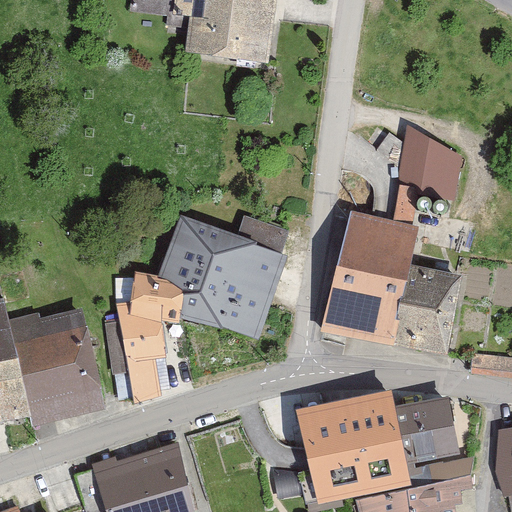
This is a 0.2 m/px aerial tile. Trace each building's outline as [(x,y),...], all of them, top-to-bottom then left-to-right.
[(132,0),(131,14),(170,18),(169,29),(192,33),(189,55),(272,67),(281,0),(132,0)] [(378,153),(404,172),(402,185),(459,197),(466,156),(410,125),(407,145),(392,134),(378,153)] [(438,207),(439,204),(439,201),(438,199),(435,196),(433,195),(429,195),(427,197),(425,199),(423,202),(423,205),(425,208),(427,210),(430,211),(433,211),(436,210),(438,207)] [(455,210),(457,207),(457,204),(455,201),(453,199),(450,198),(447,198),(444,199),(442,202),(441,204),(441,207),(442,210),(445,212),(447,214),(451,213),(453,212),(455,210)] [(187,281),(185,318),(262,343),(299,234),(260,217),(253,237),(186,211),(165,274),(187,281)] [(323,331),(453,356),(471,266),(420,256),(423,230),(355,215),(323,331)] [(167,324),(185,318),(187,281),(165,274),(141,270),(140,277),(117,280),(119,307),(137,404),(164,398),(157,364),(175,361),(167,324)] [(0,424),(36,414),(16,320),(10,300),(0,302),(0,424)] [(16,320),(36,414),(40,427),(111,406),(88,307),(16,320)] [(511,357),(473,353),(470,374),(511,378),(511,357)] [(399,407),(395,389),(285,413),(306,505),(415,481),(412,467),(399,407)] [(454,397),(399,407),(412,467),(466,456),(454,397)] [(199,511),(185,445),(98,468),(114,511),(199,511)] [(472,477),(408,489),(412,511),(457,511),(456,507),(466,505),(463,491),(474,489),(472,477)] [(412,511),(408,489),(360,498),(362,511),(412,511)]
